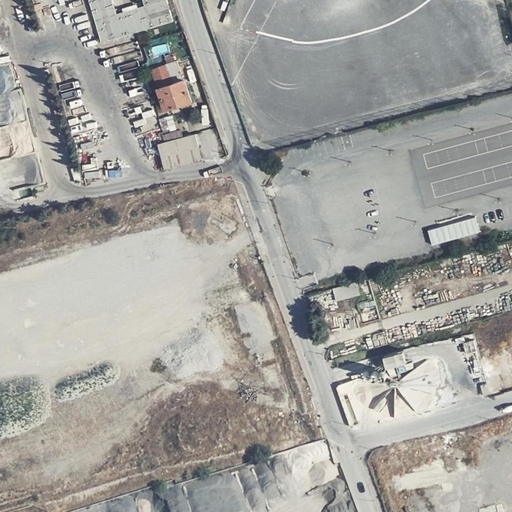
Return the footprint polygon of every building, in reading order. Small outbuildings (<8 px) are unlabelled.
[(91,0),(101,40),(174,21),(169,0),(144,0),(145,2),(117,9),(114,0),(91,0)] [(165,108),(180,102),(190,99),(184,79),(182,79),(176,60),(152,68),(165,108)] [(201,158),(194,134),(189,135),(172,140),(166,116),(158,118),(162,131),(157,133),(159,143),(157,144),(164,169),(201,158)] [(477,216),(430,229),(434,244),(482,231),(477,216)] [(359,282),(331,288),(334,300),(361,293),(359,282)] [(289,422),(302,417),(300,412),(287,417),(289,422)]
